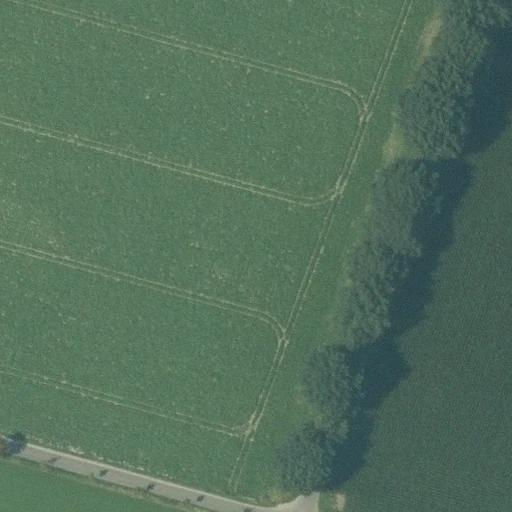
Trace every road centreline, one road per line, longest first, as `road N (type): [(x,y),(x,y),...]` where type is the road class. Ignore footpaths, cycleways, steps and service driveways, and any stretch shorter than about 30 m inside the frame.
road 1 (unclassified): [(303,511),(491,0)]
road 2 (unclassified): [(0,445),(236,511)]
